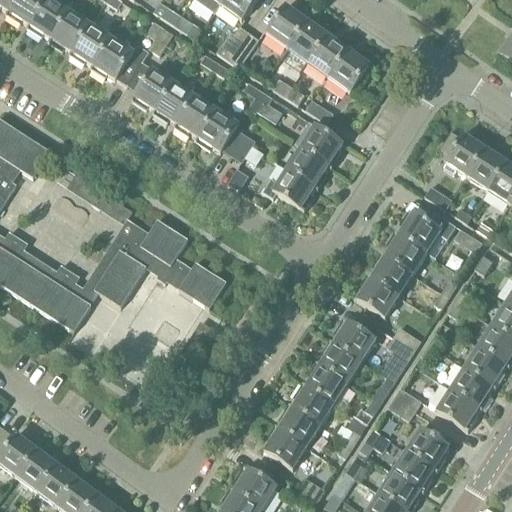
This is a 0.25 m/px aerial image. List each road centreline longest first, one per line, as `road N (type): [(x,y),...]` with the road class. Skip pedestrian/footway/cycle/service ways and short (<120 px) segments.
road 1 (residential): [(312,265),(0,63)]
road 2 (residential): [(173,497),(312,265)]
road 3 (residential): [(312,265),(443,67)]
road 4 (residential): [(173,497),(0,375)]
